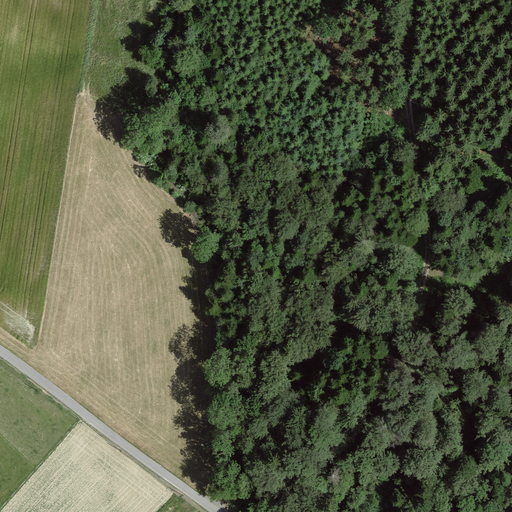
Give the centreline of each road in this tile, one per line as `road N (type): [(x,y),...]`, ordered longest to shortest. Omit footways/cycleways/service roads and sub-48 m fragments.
road 1 (track): [(409,0),(410,128),(429,216),(428,265),(332,456),(334,511)]
road 2 (unclassified): [(0,338),(227,511)]
